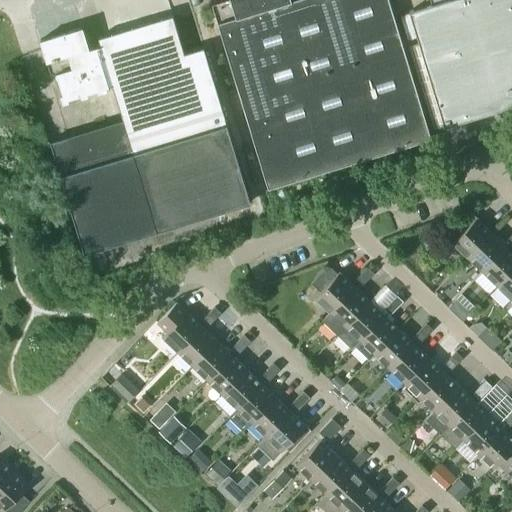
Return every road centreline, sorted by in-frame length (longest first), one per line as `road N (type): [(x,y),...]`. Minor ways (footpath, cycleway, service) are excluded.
road 1 (residential): [(455,511),(203,271)]
road 2 (residential): [(25,427),(155,291),(203,271)]
road 3 (residential): [(341,218),(511,384)]
road 4 (residential): [(341,218),(485,169)]
road 5 (residential): [(203,271),(341,218)]
road 6 (residential): [(113,511),(25,427)]
